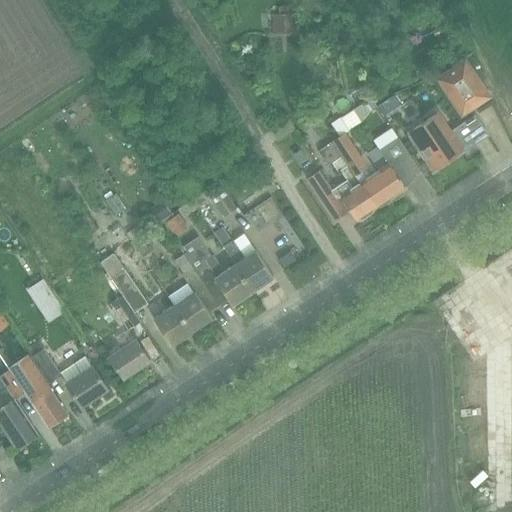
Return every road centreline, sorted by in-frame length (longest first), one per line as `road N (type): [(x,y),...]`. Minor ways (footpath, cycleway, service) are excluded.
road 1 (tertiary): [(13,511),(353,284)]
road 2 (tertiary): [(353,284),(511,178)]
road 3 (unclassified): [(263,139),(353,284)]
road 4 (track): [(178,0),(263,139)]
